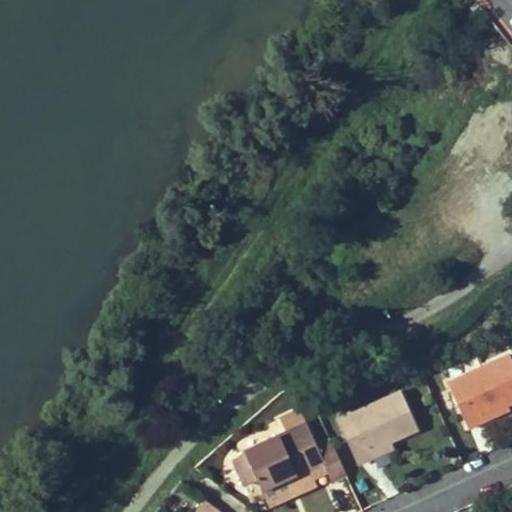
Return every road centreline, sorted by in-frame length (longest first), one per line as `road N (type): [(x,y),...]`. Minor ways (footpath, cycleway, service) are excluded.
road 1 (unclassified): [(511,243),(425,305),(278,368),(158,475),(135,511)]
road 2 (residential): [(392,511),(511,457)]
